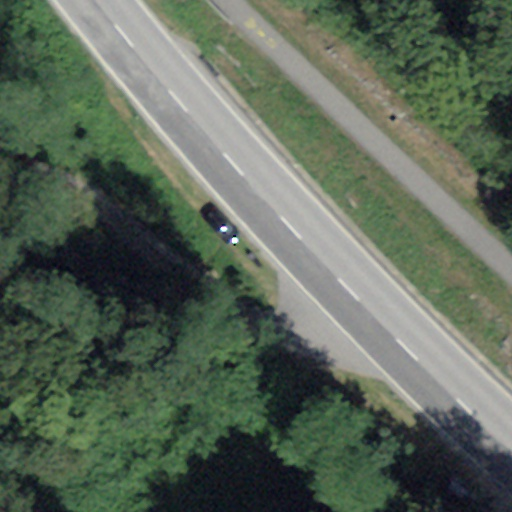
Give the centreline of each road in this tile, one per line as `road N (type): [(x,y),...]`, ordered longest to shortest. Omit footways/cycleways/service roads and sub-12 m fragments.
road 1 (secondary): [(511,453),(397,337),(99,0)]
road 2 (track): [(0,220),(126,250),(397,337)]
